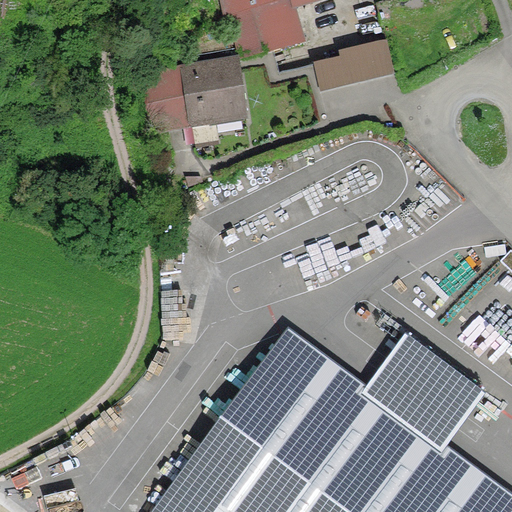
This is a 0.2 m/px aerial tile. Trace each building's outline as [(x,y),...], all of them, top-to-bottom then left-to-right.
[(222,0),(237,51),(299,33),(289,0),(222,0)] [(392,69),(386,37),(337,46),(338,54),(317,58),(321,82),(392,69)] [(148,123),(241,111),(234,56),(140,69),(148,123)] [(280,323),(138,511),(511,511),(511,495),(436,439),(360,383),(280,323)] [(360,383),(436,439),(476,385),(400,329),(360,383)]
